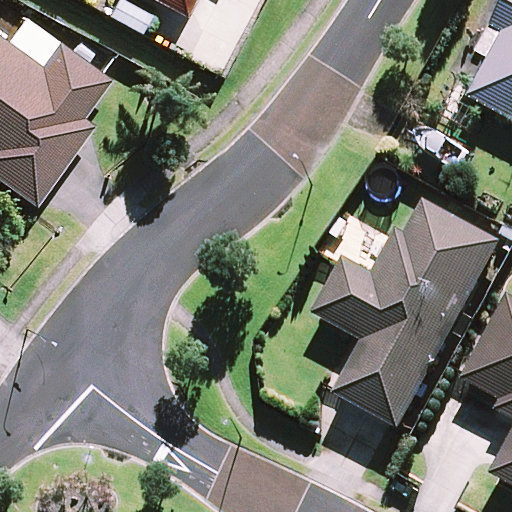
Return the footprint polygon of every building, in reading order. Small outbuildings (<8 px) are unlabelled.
[(151,0),(183,17),(192,0),(151,0)] [(511,0),(495,33),(508,40),(473,106),(511,126),(511,0)] [(37,67),(0,39),(0,183),(31,207),(92,127),(79,118),(108,80),(56,41),(37,67)] [(505,250),(428,208),(409,242),(400,238),(376,282),(347,267),(344,272),(316,323),(365,350),(336,402),(403,438),(505,250)] [(511,302),(469,380),(466,387),(504,408),(498,419),(511,425),(511,450),(494,483),(511,492),(511,302)]
